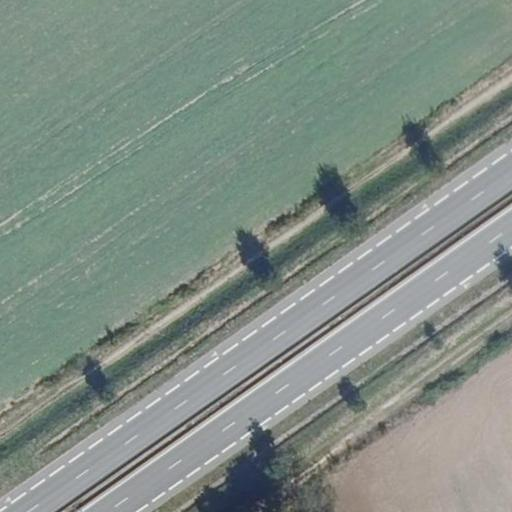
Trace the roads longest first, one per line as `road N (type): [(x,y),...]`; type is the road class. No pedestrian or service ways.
road 1 (track): [(511,83),(0,448)]
road 2 (primary): [(511,170),(28,511)]
road 3 (primary): [(107,511),(511,226)]
road 4 (track): [(511,325),(245,511)]
